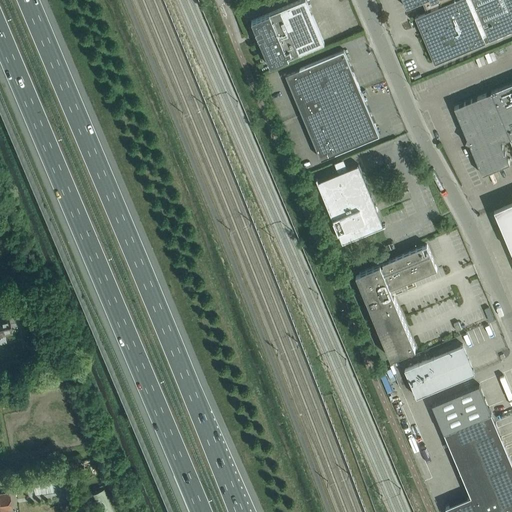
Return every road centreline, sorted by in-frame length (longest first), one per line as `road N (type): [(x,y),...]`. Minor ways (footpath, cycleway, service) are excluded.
road 1 (motorway): [(239,511),(28,0)]
road 2 (motorway): [(0,33),(200,511)]
road 3 (unclassified): [(511,326),(364,0)]
